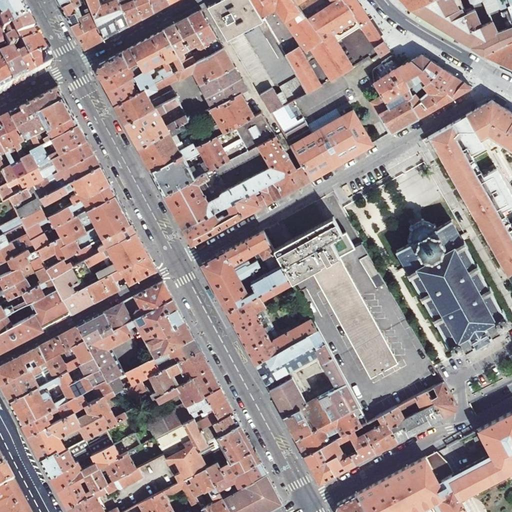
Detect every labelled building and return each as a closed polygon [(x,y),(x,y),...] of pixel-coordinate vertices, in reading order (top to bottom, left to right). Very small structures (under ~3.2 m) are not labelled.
[(0,0),(0,9),(13,3),(11,0),(0,0)] [(70,0),(71,1),(62,6),(64,11),(67,16),(76,11),(73,6),(80,2),(79,0),(70,0)] [(80,20),(72,25),(78,36),(83,46),(85,48),(103,38),(90,6),(84,8),(82,4),(88,2),(87,0),(79,0),(80,2),(73,6),(76,11),(80,20)] [(87,0),(88,2),(90,6),(103,38),(128,25),(118,0),(87,0)] [(135,0),(118,0),(128,25),(141,17),(135,0)] [(135,0),(141,17),(153,11),(149,0),(135,0)] [(149,0),(153,11),(169,2),(168,0),(149,0)] [(279,88),(288,102),(293,99),(306,92),(252,0),(218,0),(209,5),(261,94),(272,87),(274,86),(279,88)] [(252,0),(306,92),(356,63),(360,69),(368,65),(372,58),(379,53),(374,45),(361,25),(370,20),(356,0),(339,0),(335,3),(332,0),(320,0),(302,12),(299,7),(297,3),(294,0),(252,0)] [(310,0),(299,7),(302,12),(320,0),(310,0)] [(410,9),(429,0),(402,0),(407,5),(410,9)] [(479,53),(483,55),(499,46),(511,40),(511,27),(508,29),(497,33),(492,22),(482,26),(474,9),(466,12),(464,14),(461,8),(458,9),(453,0),(429,0),(410,9),(431,22),(448,33),(460,41),(479,53)] [(464,14),(466,12),(460,0),(453,0),(458,9),(461,8),(464,14)] [(473,4),(482,0),(487,12),(500,7),(501,10),(508,8),(511,17),(511,0),(467,0),(469,3),(473,4)] [(0,93),(8,89),(0,72),(0,34),(23,22),(22,19),(17,11),(13,3),(0,9),(0,93)] [(187,17),(209,54),(223,47),(201,9),(190,15),(187,17)] [(76,11),(67,16),(69,19),(72,25),(80,20),(76,11)] [(508,29),(511,27),(511,21),(508,11),(502,13),(508,29)] [(193,56),(196,61),(209,54),(187,17),(184,18),(180,21),(175,23),(189,49),(196,45),(198,48),(201,49),(202,51),(193,56)] [(361,25),(374,45),(383,40),(381,37),(376,29),(370,20),(361,25)] [(0,34),(0,38),(6,52),(16,46),(13,40),(30,34),(25,26),(23,22),(0,34)] [(166,28),(163,30),(184,68),(196,61),(193,56),(185,60),(183,58),(184,55),(183,52),(189,49),(175,23),(166,28)] [(142,71),(134,75),(141,90),(176,72),(184,68),(163,30),(134,45),(130,47),(142,71)] [(27,46),(34,42),(31,36),(30,34),(13,40),(16,46),(18,49),(27,45),(27,46)] [(21,82),(11,62),(6,52),(0,38),(0,72),(8,89),(21,82)] [(385,42),(383,40),(374,45),(379,53),(380,54),(389,49),(385,42)] [(511,40),(499,46),(483,55),(503,64),(511,68),(511,40)] [(22,57),(31,77),(48,67),(40,53),(36,45),(34,42),(27,46),(27,45),(18,49),(22,57)] [(127,63),(100,78),(107,90),(134,75),(142,71),(130,47),(127,48),(121,52),(127,63)] [(193,71),(200,83),(234,65),(223,47),(209,54),(196,61),(184,68),(176,72),(180,78),(193,71)] [(98,67),(96,72),(100,78),(127,63),(121,52),(115,55),(99,63),(98,67)] [(411,60),(421,70),(430,60),(421,54),(415,58),(411,60)] [(22,57),(11,62),(21,82),(31,77),(22,57)] [(394,117),(400,127),(409,122),(418,117),(406,97),(410,94),(405,83),(421,70),(411,60),(408,61),(400,66),(390,72),(391,73),(374,83),(381,95),(381,96),(382,95),(393,114),(394,117)] [(405,83),(410,94),(415,92),(425,86),(434,81),(432,80),(441,67),(438,65),(432,61),(430,60),(421,70),(405,83)] [(213,107),(241,92),(248,89),(234,65),(200,83),(213,107)] [(443,69),(441,67),(432,80),(434,81),(443,90),(454,76),(450,73),(443,69)] [(119,113),(125,123),(177,96),(173,90),(152,102),(149,95),(180,78),(176,72),(141,90),(115,105),(119,113)] [(134,75),(107,90),(108,93),(111,99),(115,105),(141,90),(134,75)] [(454,76),(443,90),(452,97),(463,81),(456,77),(454,76)] [(406,97),(418,117),(428,111),(453,97),(452,97),(443,90),(434,81),(425,86),(430,94),(420,99),(415,92),(410,94),(406,97)] [(463,81),(452,97),(453,97),(472,87),(468,84),(463,81)] [(26,138),(32,149),(42,143),(35,132),(28,120),(39,114),(37,110),(42,107),(63,96),(60,90),(57,85),(11,110),(26,138)] [(283,105),(272,87),(261,94),(271,112),(283,105)] [(150,168),(151,171),(255,116),(241,92),(213,107),(211,108),(212,111),(218,121),(181,141),(177,133),(185,128),(184,125),(183,123),(139,147),(140,149),(142,154),(150,168)] [(371,100),(390,133),(395,130),(400,127),(394,117),(393,114),(382,95),(381,96),(381,95),(371,100)] [(43,119),(39,114),(28,120),(35,132),(40,129),(46,126),(48,129),(74,115),(72,112),(68,105),(64,98),(63,96),(42,107),(47,117),(43,119)] [(177,96),(125,123),(132,136),(139,147),(183,123),(192,118),(190,114),(187,116),(177,96)] [(338,109),(308,126),(293,99),(288,102),(283,105),(271,112),(303,165),(311,179),(372,143),(350,106),(340,111),(338,109)] [(492,134),(494,135),(511,117),(511,112),(510,111),(498,104),(495,102),(492,100),(466,115),(480,140),(488,136),(492,134)] [(11,110),(0,116),(17,148),(22,158),(29,170),(40,164),(33,151),(27,155),(25,152),(24,153),(21,147),(22,146),(22,145),(20,141),(26,138),(11,110)] [(255,116),(151,171),(164,195),(276,135),(262,112),(255,116)] [(0,116),(0,115),(0,140),(5,148),(12,162),(19,175),(29,170),(22,158),(15,161),(10,152),(17,148),(0,116)] [(40,129),(35,132),(42,143),(45,141),(52,138),(78,123),(76,119),(74,115),(48,129),(50,134),(44,137),(40,129)] [(484,147),(483,145),(480,140),(466,115),(464,116),(463,117),(455,121),(453,123),(471,155),(484,147)] [(511,150),(511,117),(494,135),(504,141),(502,144),(511,150)] [(32,149),(33,151),(40,164),(87,139),(82,131),(79,126),(78,123),(52,138),(56,146),(50,150),(45,141),(42,143),(32,149)] [(463,198),(503,267),(508,277),(511,273),(511,226),(503,211),(511,205),(511,195),(505,184),(497,170),(496,168),(483,176),(471,155),(453,123),(428,136),(463,198)] [(494,135),(492,134),(488,136),(491,138),(502,144),(504,141),(494,135)] [(266,203),(311,179),(303,165),(296,169),(276,135),(164,195),(170,206),(180,224),(182,228),(258,188),(266,203)] [(8,181),(0,185),(0,192),(3,199),(10,196),(94,152),(91,147),(88,142),(87,139),(40,164),(29,170),(19,175),(8,181)] [(0,140),(0,165),(8,181),(19,175),(12,162),(5,166),(1,158),(2,158),(0,152),(0,150),(5,148),(0,140)] [(94,152),(10,196),(20,215),(21,218),(41,207),(40,205),(45,202),(42,196),(101,164),(99,162),(95,155),(94,152)] [(42,196),(45,202),(46,203),(62,195),(62,194),(76,187),(78,192),(72,195),(76,202),(111,183),(107,175),(102,167),(101,164),(42,196)] [(10,196),(3,199),(0,192),(0,185),(8,181),(0,165),(0,225),(20,215),(10,196)] [(46,217),(26,228),(29,232),(32,239),(44,232),(40,225),(50,219),(53,227),(57,226),(117,193),(112,185),(111,183),(76,202),(46,217)] [(258,188),(182,228),(187,236),(191,245),(224,227),(266,203),(258,188)] [(61,235),(55,239),(50,229),(44,232),(32,239),(36,245),(41,255),(46,265),(47,267),(64,258),(71,255),(132,222),(128,215),(124,207),(119,198),(117,193),(57,226),(61,235)] [(20,215),(0,225),(0,235),(24,223),(26,228),(46,217),(41,207),(21,218),(20,215)] [(274,249),(276,252),(327,225),(340,247),(336,249),(341,256),(351,250),(342,233),(333,216),(274,249)] [(424,300),(434,318),(433,319),(435,323),(437,322),(446,340),(446,341),(448,345),(449,345),(455,355),(464,350),(465,352),(474,347),(475,349),(494,338),(493,336),(503,331),(502,328),(510,324),(504,313),(505,312),(502,308),(501,309),(491,291),(492,290),(489,285),(488,286),(478,268),(479,267),(477,263),(476,264),(465,245),(467,244),(464,240),(462,241),(452,221),(451,220),(436,229),(435,228),(434,227),(436,225),(434,223),(432,225),(430,223),(428,222),(426,221),(423,222),(424,219),(421,219),(421,222),(417,224),(415,225),(414,226),(410,225),(410,226),(410,227),(412,229),(411,231),(410,233),(410,235),(411,238),(408,239),(408,241),(411,240),(411,241),(412,242),(397,251),(408,272),(407,273),(410,277),(411,276),(421,295),(420,296),(422,300),(424,300)] [(77,254),(81,261),(136,231),(135,228),(133,224),(132,222),(71,255),(72,257),(77,254)] [(0,247),(29,232),(26,228),(24,223),(0,235),(0,247)] [(359,404),(368,421),(378,415),(383,412),(427,389),(443,380),(435,367),(384,281),(379,273),(373,263),(362,243),(351,250),(341,256),(336,249),(340,247),(327,225),(276,252),(289,277),(293,283),(309,312),(318,329),(333,357),(359,404)] [(234,246),(202,264),(208,275),(212,283),(220,297),(228,311),(289,277),(276,252),(274,249),(264,230),(234,246)] [(73,265),(52,277),(58,287),(64,298),(71,313),(76,311),(94,302),(86,286),(148,253),(146,249),(138,234),(136,231),(81,261),(73,265)] [(32,239),(29,232),(0,247),(0,263),(9,259),(28,249),(31,247),(36,245),(32,239)] [(19,266),(26,263),(41,255),(36,245),(31,247),(33,253),(29,255),(28,253),(30,252),(28,249),(9,259),(12,267),(14,269),(19,266)] [(86,286),(94,302),(120,288),(117,281),(118,281),(119,279),(118,278),(125,274),(129,283),(157,269),(151,258),(149,255),(148,253),(86,286)] [(36,271),(37,270),(46,265),(41,255),(26,263),(28,266),(30,267),(33,265),(36,271)] [(47,267),(52,277),(73,265),(71,261),(67,263),(64,258),(47,267)] [(379,260),(373,263),(379,273),(385,269),(379,260)] [(43,282),(52,277),(47,267),(46,265),(37,270),(43,282)] [(0,289),(10,285),(25,277),(19,266),(14,269),(0,276),(0,289)] [(0,276),(14,269),(12,267),(9,268),(8,267),(0,271),(0,276)] [(8,307),(12,305),(15,310),(45,294),(41,287),(48,284),(51,290),(58,287),(52,277),(43,282),(31,288),(11,299),(1,304),(4,309),(5,309),(6,308),(7,308),(8,307)] [(10,285),(13,291),(8,293),(11,299),(31,288),(25,277),(10,285)] [(289,277),(228,311),(229,314),(241,335),(249,350),(254,360),(256,363),(318,329),(309,312),(302,315),(306,322),(279,337),(264,308),(266,307),(266,306),(263,300),(293,283),(289,277)] [(128,299),(123,301),(132,319),(172,298),(170,293),(165,284),(163,280),(128,299)] [(0,293),(3,292),(4,295),(8,293),(13,291),(10,285),(0,289),(0,293)] [(64,298),(58,287),(51,290),(45,294),(15,310),(0,318),(0,332),(35,313),(64,298)] [(64,298),(35,313),(43,329),(68,315),(71,313),(64,298)] [(95,357),(108,381),(118,375),(124,373),(110,346),(133,335),(130,330),(131,326),(136,323),(136,321),(156,356),(193,337),(191,332),(189,329),(172,298),(132,319),(87,342),(95,357)] [(99,314),(78,325),(87,342),(132,319),(123,301),(99,314)] [(0,318),(15,310),(12,305),(8,307),(7,308),(6,308),(5,309),(4,309),(1,304),(0,304),(0,318)] [(0,351),(21,340),(43,329),(35,313),(0,332),(0,351)] [(33,349),(40,363),(59,353),(71,347),(76,358),(65,364),(68,371),(95,357),(87,342),(78,325),(55,337),(33,349)] [(318,329),(256,363),(257,366),(268,386),(270,390),(293,378),(290,371),(319,355),(323,362),(333,357),(318,329)] [(114,391),(116,395),(126,390),(125,389),(141,380),(149,376),(200,350),(195,341),(193,337),(156,356),(127,371),(131,379),(122,384),(118,375),(108,381),(114,391)] [(0,382),(0,383),(40,363),(33,349),(23,354),(0,366),(0,382)] [(220,387),(218,383),(210,367),(204,357),(200,350),(149,376),(156,390),(151,393),(153,397),(154,397),(156,402),(178,390),(185,403),(168,413),(167,411),(146,423),(154,437),(182,422),(192,417),(186,405),(220,387)] [(2,387),(10,402),(68,371),(65,364),(59,353),(40,363),(0,383),(2,387)] [(12,406),(23,425),(83,394),(93,388),(108,381),(95,357),(68,371),(10,402),(12,406)] [(307,403),(300,406),(312,430),(359,404),(333,357),(323,362),(336,386),(307,403)] [(293,378),(270,390),(272,393),(284,415),(300,406),(307,403),(293,378)] [(126,390),(130,398),(145,390),(141,380),(125,389),(126,390)] [(443,380),(427,389),(442,416),(455,409),(457,403),(450,392),(443,380)] [(24,428),(29,436),(51,424),(49,418),(53,416),(55,414),(54,412),(59,410),(63,418),(76,411),(86,406),(114,391),(108,381),(93,388),(97,395),(94,396),(87,402),(83,394),(23,425),(24,428)] [(186,405),(192,417),(226,398),(225,395),(221,389),(220,387),(186,405)] [(383,412),(398,440),(432,422),(442,416),(427,389),(383,412)] [(36,449),(41,459),(58,450),(60,453),(67,450),(60,437),(80,427),(86,440),(98,433),(106,430),(128,419),(125,414),(116,419),(106,400),(116,395),(114,391),(86,406),(90,413),(79,418),(76,411),(63,418),(51,424),(29,436),(36,449)] [(199,429),(233,411),(228,401),(226,398),(192,417),(199,429)] [(312,430),(296,438),(303,451),(305,454),(348,431),(353,429),(361,424),(367,421),(368,421),(359,404),(312,430)] [(300,406),(284,415),(285,418),(296,438),(312,430),(300,406)] [(511,410),(478,429),(484,441),(492,455),(494,459),(463,476),(452,482),(450,482),(449,480),(441,478),(439,479),(437,478),(426,457),(367,488),(380,511),(420,511),(434,504),(438,511),(467,511),(464,505),(466,504),(464,501),(462,502),(461,499),(511,471),(511,410)] [(199,429),(206,442),(240,423),(236,416),(235,414),(233,411),(199,429)] [(365,432),(375,452),(394,442),(398,440),(383,412),(378,415),(382,422),(377,425),(373,428),(365,432)] [(199,429),(192,417),(182,422),(193,443),(197,449),(207,444),(206,442),(199,429)] [(106,430),(113,444),(126,437),(135,433),(128,419),(106,430)] [(212,454),(246,436),(245,433),(241,426),(240,423),(206,442),(207,444),(212,454)] [(351,454),(355,462),(365,457),(375,452),(365,432),(357,436),(353,429),(348,431),(350,436),(358,451),(354,453),(351,454)] [(478,429),(444,447),(450,458),(484,441),(478,429)] [(106,430),(98,433),(106,448),(113,444),(106,430)] [(348,431),(305,454),(307,457),(313,469),(316,474),(320,481),(355,462),(351,454),(348,455),(347,453),(344,454),(339,443),(347,438),(350,436),(348,431)] [(135,433),(126,437),(133,448),(141,444),(135,433)] [(226,478),(260,460),(255,451),(246,436),(212,454),(213,455),(216,461),(217,463),(232,455),(234,459),(220,466),(226,478)] [(350,436),(347,438),(354,453),(358,451),(350,436)] [(166,458),(179,481),(185,478),(206,467),(205,466),(202,460),(213,455),(212,454),(207,444),(197,449),(193,443),(166,458)] [(42,462),(50,476),(76,463),(72,455),(81,450),(78,444),(67,450),(60,453),(58,450),(41,459),(42,462)] [(55,486),(57,489),(120,456),(113,444),(106,448),(89,456),(93,464),(82,470),(79,462),(76,463),(50,476),(55,486)] [(120,456),(57,489),(59,492),(67,508),(137,468),(127,452),(120,456)] [(163,453),(140,466),(143,473),(154,494),(179,481),(166,458),(163,453)] [(494,459),(492,455),(460,471),(463,476),(494,459)] [(233,490),(266,472),(264,469),(261,463),(260,460),(226,478),(220,466),(217,463),(216,461),(205,466),(206,467),(218,488),(224,485),(225,487),(227,487),(228,488),(230,486),(231,484),(233,490)] [(137,468),(67,508),(69,511),(108,511),(106,507),(103,509),(97,496),(107,491),(107,492),(143,473),(140,466),(137,468)] [(230,511),(222,496),(219,491),(218,488),(206,467),(185,478),(194,495),(208,488),(213,497),(212,500),(206,504),(202,497),(197,500),(202,509),(203,511),(230,511)] [(0,491),(10,486),(3,473),(1,470),(0,470),(0,491)] [(222,496),(230,511),(263,511),(274,506),(282,502),(266,472),(233,490),(225,494),(222,496)] [(179,481),(182,488),(192,505),(193,504),(198,511),(202,509),(197,500),(194,495),(185,478),(179,481)] [(173,511),(164,495),(171,491),(177,490),(182,488),(179,481),(154,494),(150,496),(147,498),(153,511),(173,511)] [(0,511),(24,511),(12,491),(10,486),(0,491),(0,511)] [(117,508),(108,511),(120,511),(122,511),(147,498),(150,496),(145,486),(114,502),(117,508)] [(380,511),(367,488),(338,504),(336,511),(380,511)] [(120,511),(153,511),(147,498),(138,503),(143,511),(122,511),(120,511)]
